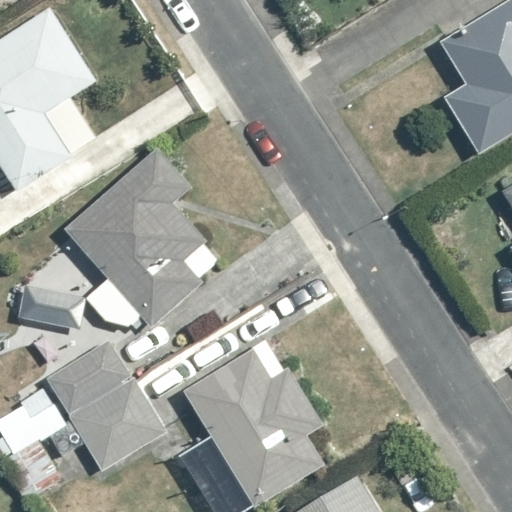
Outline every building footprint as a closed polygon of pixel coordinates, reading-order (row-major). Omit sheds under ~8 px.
[(511,0),(510,0),(445,40),(471,83),(449,96),(484,154),(511,136),(511,0)] [(0,155),(21,190),(77,156),(73,149),(49,111),(100,80),(56,8),(0,42),(0,155)] [(196,186),(164,148),(68,228),(111,279),(88,298),(117,333),(143,312),(155,327),(230,264),(178,201),(196,186)] [(87,294),(32,285),(26,320),(82,329),(87,294)] [(46,380),(50,385),(23,403),(41,429),(67,412),(71,416),(134,374),(109,338),(46,380)] [(187,391),(215,436),(178,460),(211,511),(219,511),(251,492),(259,503),(329,458),(312,433),(330,421),(296,367),(280,377),(259,344),(187,391)] [(71,416),(47,432),(66,460),(89,444),(107,471),(170,429),(134,374),(71,416)] [(385,511),(360,473),(300,511),(385,511)]
